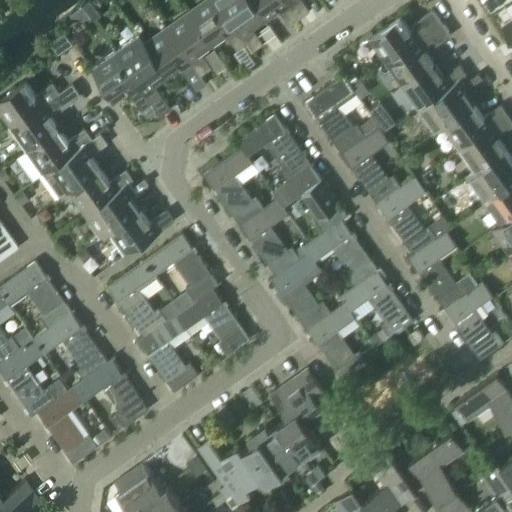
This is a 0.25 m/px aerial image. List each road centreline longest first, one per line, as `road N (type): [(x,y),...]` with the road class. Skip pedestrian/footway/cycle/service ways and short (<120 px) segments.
road 1 (residential): [(472,381),(273,78)]
road 2 (residential): [(173,163),(171,176),(266,313),(271,339),(258,362),(174,416)]
road 3 (residential): [(174,416),(45,238)]
road 4 (residential): [(173,163),(145,157),(72,57)]
road 5 (residential): [(273,78),(175,150),(173,163)]
road 6 (residential): [(379,0),(273,78)]
road 7 (residential): [(86,487),(64,480),(0,397)]
